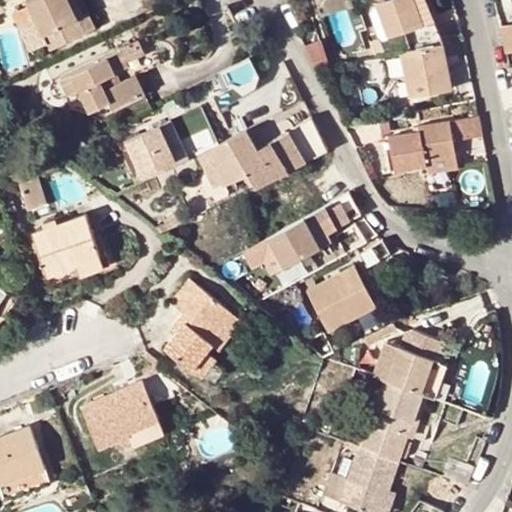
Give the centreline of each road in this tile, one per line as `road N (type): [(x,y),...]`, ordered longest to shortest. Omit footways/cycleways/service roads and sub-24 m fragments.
road 1 (residential): [(268,0),(364,193),(394,226),(472,248),(511,250)]
road 2 (residential): [(476,0),(488,31),(511,194)]
